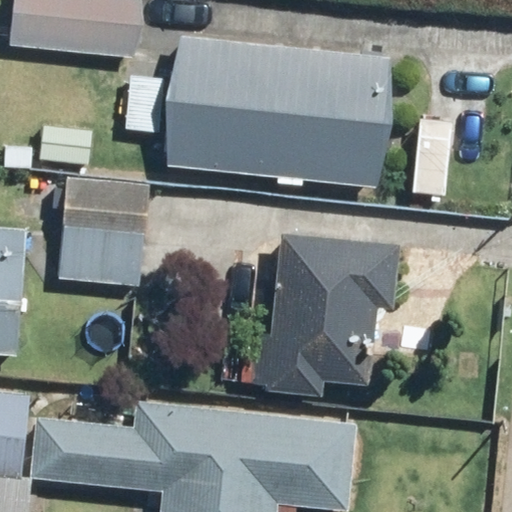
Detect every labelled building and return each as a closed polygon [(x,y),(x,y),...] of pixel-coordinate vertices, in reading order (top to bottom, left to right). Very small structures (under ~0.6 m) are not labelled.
[(26,0),(22,45),(139,55),(143,0),(26,0)] [(188,38),(175,159),(385,182),(398,60),(188,38)] [(168,129),(170,78),(130,76),(128,127),(168,129)] [(0,138),(19,140),(23,97),(0,94),(0,138)] [(70,182),(65,270),(137,274),(143,187),(70,182)] [(401,238),(285,227),(275,326),(254,324),(248,387),(325,395),(327,378),(372,383),(380,303),(394,305),(401,238)] [(0,236),(0,350),(28,353),(37,240),(0,236)] [(0,385),(0,467),(23,470),(32,389),(0,385)] [(352,508),(360,420),(137,399),(135,420),(42,412),(36,478),(166,490),(163,511),(281,511),(283,502),(352,508)] [(31,511),(34,473),(0,471),(0,511),(31,511)]
